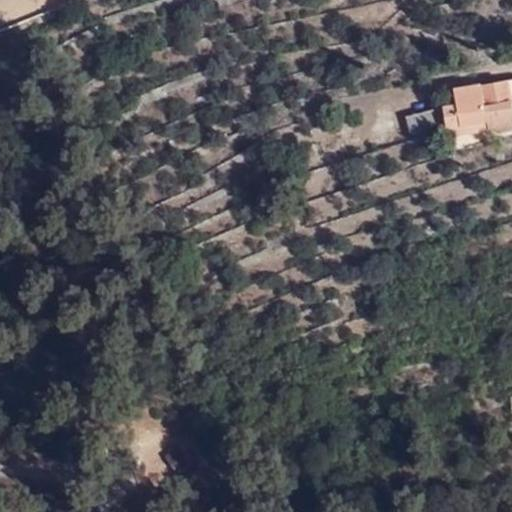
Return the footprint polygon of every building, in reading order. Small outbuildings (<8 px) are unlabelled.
[(503,87),(489,88),(492,107),(504,106),(503,87)] [(489,88),(464,91),(464,103),(445,106),(446,128),(493,124),(492,107),(489,88)] [(429,140),(446,139),(446,128),(445,106),(464,103),(464,91),(432,94),(432,115),(421,116),(419,133),(429,134),(429,140)] [(383,137),(412,132),(410,115),(381,120),(383,137)] [(446,128),(446,139),(473,135),(475,142),(494,141),(493,124),(446,128)]
